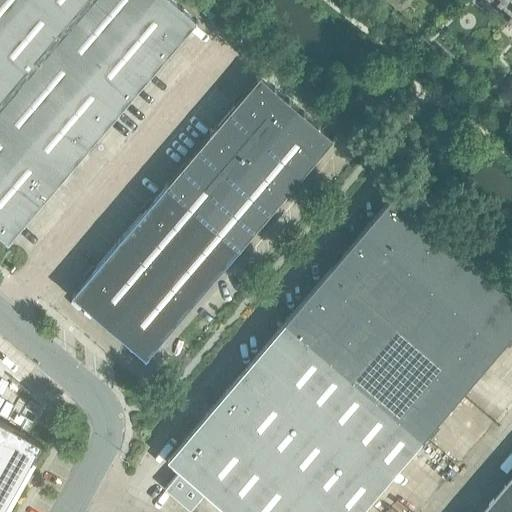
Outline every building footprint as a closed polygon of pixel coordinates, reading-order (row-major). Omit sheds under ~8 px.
[(0,0),(0,233),(7,240),(88,145),(197,18),(176,0),(0,0)] [(511,0),(498,0),(511,11),(511,12),(508,17),(509,17),(511,13),(511,0)] [(166,184),(240,247),(327,145),(335,136),(260,72),(199,145),(166,184)] [(146,358),(240,247),(166,184),(72,295),(146,358)] [(285,321),(422,439),(511,333),(511,277),(402,184),(285,321)] [(231,511),(359,511),(422,439),(285,321),(168,458),(180,468),(164,487),(189,508),(205,489),(231,511)] [(0,511),(2,511),(41,444),(37,441),(24,434),(12,427),(0,420),(0,511)] [(511,511),(511,475),(479,511),(511,511)]
